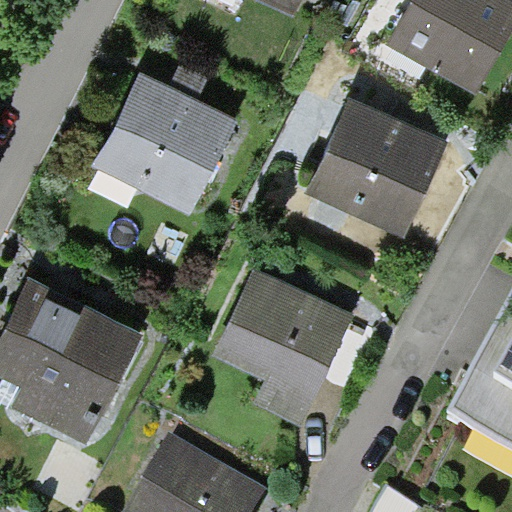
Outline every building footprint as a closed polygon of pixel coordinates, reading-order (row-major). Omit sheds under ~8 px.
[(511,15),(511,0),(369,0),(346,45),(421,84),(434,57),(479,80),(511,15)] [(194,201),(239,111),(141,64),(97,154),(194,201)] [(402,220),(445,128),(352,86),(310,178),(402,220)] [(295,418),(349,308),(249,259),(209,342),(268,371),(255,398),(295,418)] [(89,429),(144,320),(32,264),(0,327),(0,354),(28,369),(16,393),(89,429)] [(511,299),(447,417),(511,453),(511,299)] [(251,511),(264,492),(171,437),(126,511),(251,511)]
